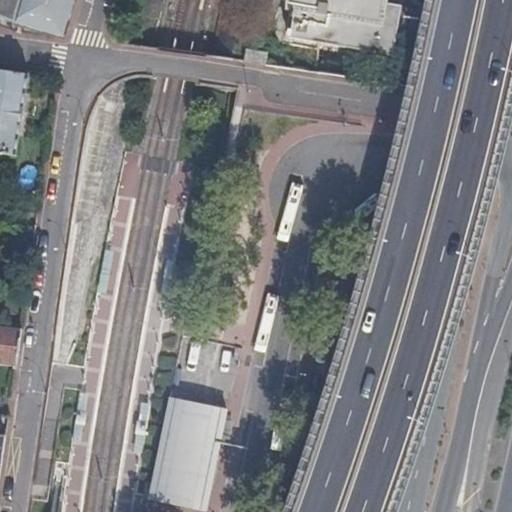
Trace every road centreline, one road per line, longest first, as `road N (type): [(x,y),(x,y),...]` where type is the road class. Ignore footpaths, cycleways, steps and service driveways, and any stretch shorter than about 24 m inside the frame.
road 1 (motorway): [(456,0),(378,320),(313,511)]
road 2 (motorway): [(351,511),(412,330),(492,0)]
road 3 (residential): [(85,61),(16,511)]
road 4 (primary): [(467,395),(509,194),(500,146),(460,119)]
road 5 (primary): [(429,284),(361,511)]
road 6 (primary): [(429,284),(437,347),(401,511)]
road 7 (primary): [(470,511),(511,322)]
road 8 (primary): [(460,119),(429,284)]
road 9 (residential): [(401,108),(237,75)]
road 10 (residential): [(85,61),(237,75)]
road 11 (primary): [(485,0),(460,119)]
road 12 (primary): [(434,511),(467,395)]
